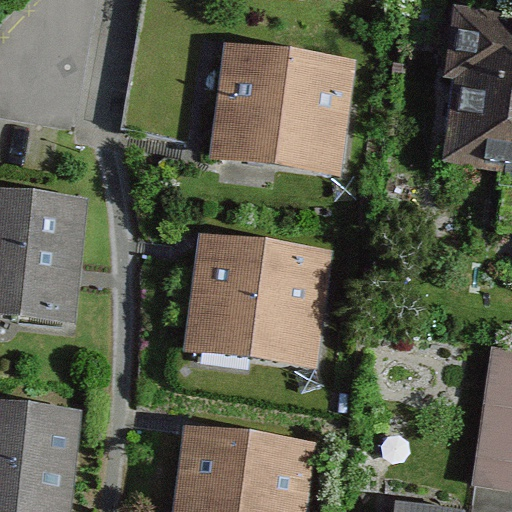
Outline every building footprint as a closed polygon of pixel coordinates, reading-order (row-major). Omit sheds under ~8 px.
[(511,183),(511,28),(458,19),(432,170),(511,183)] [(341,179),(356,66),(226,49),(211,163),(341,179)] [(0,321),(69,329),(82,204),(0,195),(0,321)] [(313,370),(328,255),(199,239),(185,354),(313,370)] [(511,509),(511,355),(494,353),(476,505),(511,509)] [(0,511),(69,511),(77,415),(0,409),(0,511)] [(304,511),(314,449),(185,431),(173,511),(304,511)]
